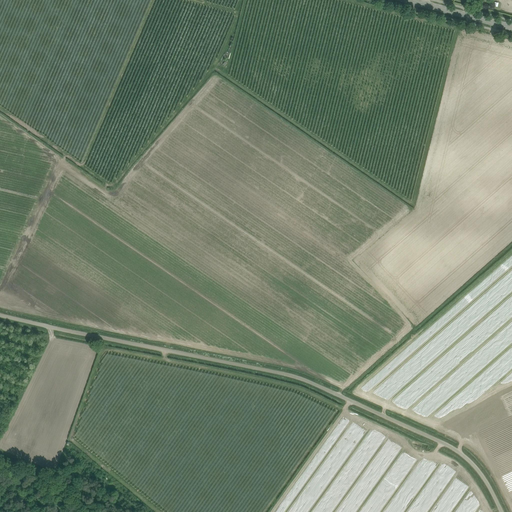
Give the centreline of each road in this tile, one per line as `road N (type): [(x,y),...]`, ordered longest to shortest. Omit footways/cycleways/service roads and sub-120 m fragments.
road 1 (unclassified): [(501,511),(458,451),(295,375),(0,313)]
road 2 (track): [(349,400),(272,511)]
